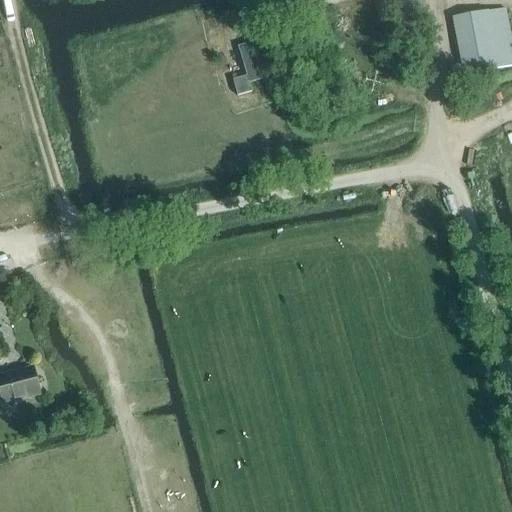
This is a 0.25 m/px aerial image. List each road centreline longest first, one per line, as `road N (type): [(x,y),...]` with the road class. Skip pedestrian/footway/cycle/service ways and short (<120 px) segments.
road 1 (unclassified): [(511,393),(465,211),(451,182),(429,170),(38,241)]
road 2 (unknown): [(434,173),(436,0)]
